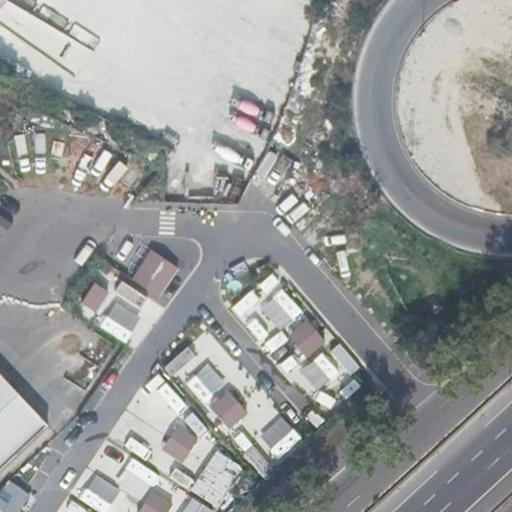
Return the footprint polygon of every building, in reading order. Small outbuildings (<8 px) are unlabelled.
[(0,66),(72,101),(77,92),(0,53),(0,66)] [(33,103),(0,88),(0,141),(14,147),(33,103)] [(110,102),(104,116),(156,142),(167,147),(174,132),(110,102)] [(178,269),(153,252),(133,282),(158,298),(178,269)] [(132,344),(157,313),(100,266),(91,277),(113,295),(97,315),(132,344)] [(109,299),(92,283),(77,300),(93,315),(109,299)] [(308,321),(285,337),(301,359),(323,344),(308,321)] [(0,372),(0,470),(49,425),(0,372)] [(249,412),(230,390),(211,406),(229,428),(249,412)] [(198,442),(176,425),(160,447),(182,464),(198,442)] [(165,511),(171,503),(149,487),(132,510),(134,511),(165,511)]
